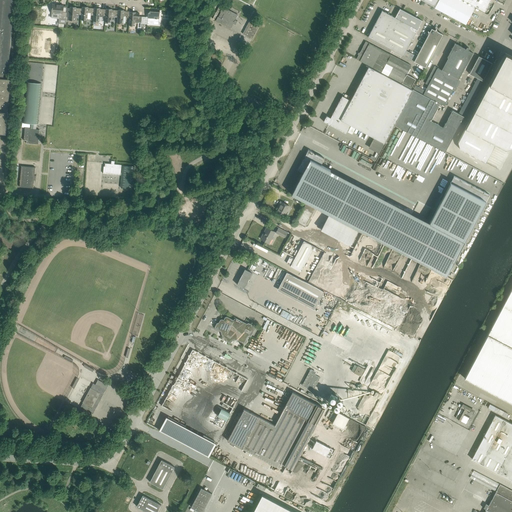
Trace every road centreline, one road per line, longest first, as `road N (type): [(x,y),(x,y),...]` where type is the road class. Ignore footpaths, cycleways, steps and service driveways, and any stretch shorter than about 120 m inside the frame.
road 1 (unclassified): [(0,459),(90,464),(125,445),(248,209)]
road 2 (unclassified): [(248,209),(362,0)]
road 3 (unknown): [(511,279),(463,374),(470,387),(511,409)]
road 4 (unclassified): [(394,0),(489,44),(511,10)]
road 5 (unclassified): [(375,276),(248,209)]
